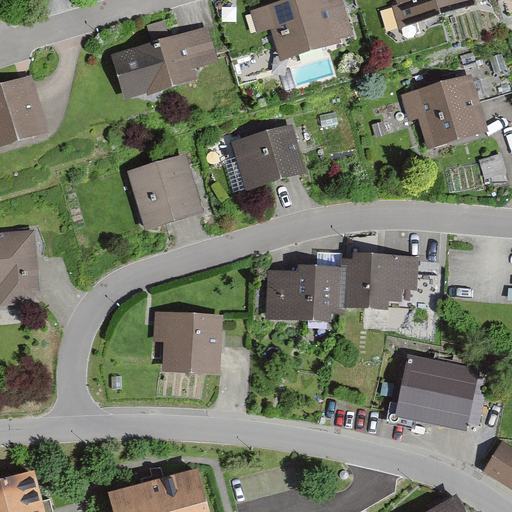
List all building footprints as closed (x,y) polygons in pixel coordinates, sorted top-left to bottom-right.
[(297,0),(284,4),(267,9),(266,9),(280,58),(332,42),(326,22),(341,18),(335,0),(297,0)] [(396,0),(398,5),(391,7),(397,25),(414,20),(468,4),(466,0),(396,0)] [(211,59),(203,31),(185,36),(194,64),(211,59)] [(187,67),(178,37),(112,56),(124,97),(190,78),(187,67)] [(427,144),(479,129),(472,104),(465,81),(455,84),(412,96),(427,144)] [(34,111),(25,82),(0,89),(0,142),(33,132),(27,113),(34,111)] [(253,186),(267,182),(299,172),(286,129),(230,145),(234,157),(235,157),(237,163),(228,165),(236,191),(253,186)] [(153,221),(166,218),(194,209),(179,158),(129,173),(138,204),(144,224),(153,221)] [(0,298),(0,302),(33,299),(30,258),(28,235),(0,237),(0,298)] [(338,305),(339,305),(362,307),(362,298),(395,299),(396,289),(411,289),(411,281),(412,261),(374,259),(373,265),(340,263),(339,272),(340,272),(338,305)] [(283,283),(268,282),(266,311),(281,311),(281,317),(304,319),(305,310),(339,311),(339,305),(338,305),(340,272),(339,272),(316,271),(316,277),(283,275),(283,283)] [(163,367),(213,369),(215,330),(216,319),(166,317),(163,367)] [(405,360),(394,413),(463,428),(474,374),(405,360)] [(511,485),(511,456),(497,448),(484,468),(511,485)] [(203,511),(193,472),(161,481),(158,468),(146,468),(150,484),(107,495),(111,511),(203,511)] [(39,511),(49,509),(47,499),(37,502),(29,474),(0,482),(0,511),(39,511)] [(460,511),(453,499),(438,507),(435,501),(425,507),(427,511),(460,511)]
